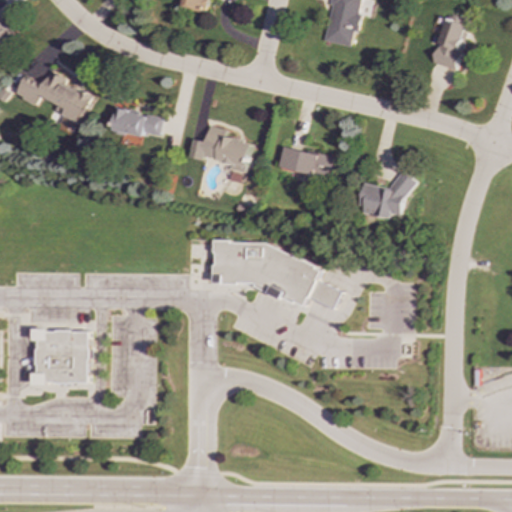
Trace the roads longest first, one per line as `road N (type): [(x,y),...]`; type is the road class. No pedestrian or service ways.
road 1 (residential): [(491,146),(415,119),(139,54),(93,30),(61,0)]
road 2 (residential): [(511,87),(461,235),(443,467)]
road 3 (residential): [(443,467),(354,443),(270,390),(200,379)]
road 4 (primary): [(198,491),(0,488)]
road 5 (primary): [(509,499),(343,495)]
road 6 (primary): [(343,495),(198,491)]
